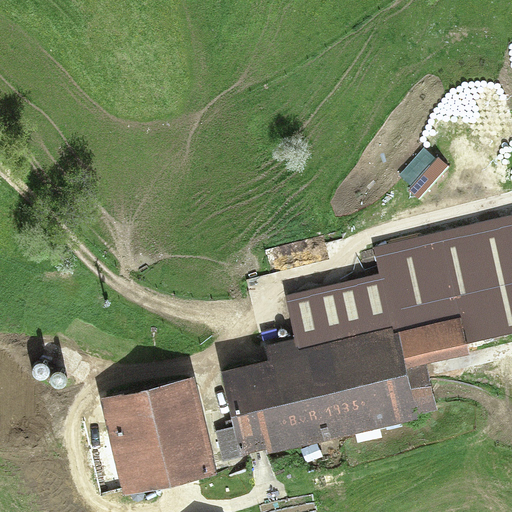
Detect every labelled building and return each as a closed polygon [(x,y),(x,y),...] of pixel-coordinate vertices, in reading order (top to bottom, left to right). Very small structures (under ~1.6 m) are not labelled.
[(264,355),(220,366),(241,450),(416,410),(406,363),(468,350),(467,341),(511,329),(511,214),(372,247),(378,270),(284,294),(293,335),(261,343),(264,355)] [(46,365),(45,363),(42,361),(40,360),(37,360),(34,361),(32,362),(30,365),(29,367),(30,370),(31,373),(32,375),(35,376),(37,377),(40,376),(43,375),(45,373),(46,371),(46,368),(46,365)] [(65,374),(63,372),(61,370),(58,369),(55,369),(53,369),(50,371),(49,374),(48,376),(48,379),(49,381),(51,383),(53,385),(56,385),(59,385),(61,384),(63,382),(65,380),(65,377),(65,374)] [(192,376),(98,399),(121,493),(215,470),(192,376)] [(336,442),(334,440),(332,438),(330,437),(327,437),(324,437),(322,439),(320,442),(319,444),(319,447),(320,449),(322,451),(325,453),(327,453),(330,453),(332,452),(334,450),(336,448),(336,445),(336,442)] [(317,447),(315,445),(313,443),(310,442),(308,441),(305,442),(302,444),(301,446),(300,449),(300,452),(301,454),(303,456),(305,458),(308,458),(311,458),(313,457),(315,455),(317,453),(317,450),(317,447)] [(511,454),(494,460),(500,481),(511,477),(511,454)]
